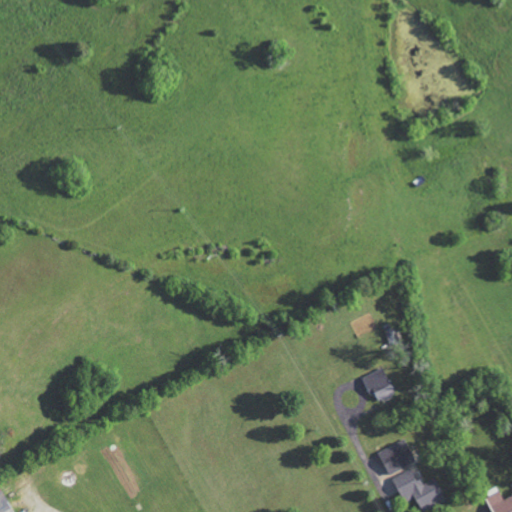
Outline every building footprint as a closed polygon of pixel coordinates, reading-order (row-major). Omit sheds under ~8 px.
[(377,400),(394,393),(382,368),(361,378),(369,395),(374,393),(377,400)] [(388,475),(415,462),(404,439),(377,452),(388,475)] [(391,478),(403,503),(414,497),(421,511),(445,501),(434,478),(419,485),(411,469),(391,478)] [(0,511),(11,511),(1,488),(0,487),(0,511)] [(511,511),(511,494),(502,499),(500,492),(485,498),(491,511),(511,511)]
